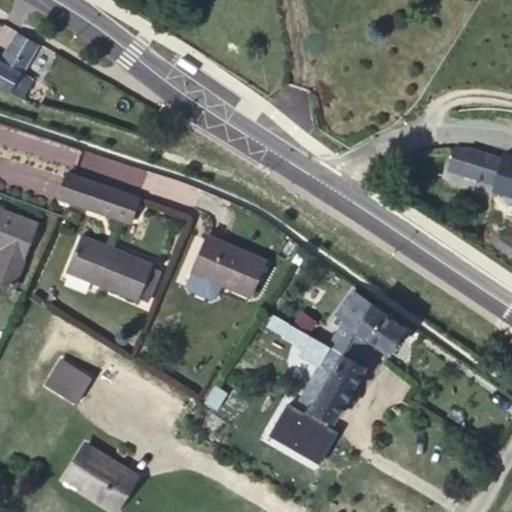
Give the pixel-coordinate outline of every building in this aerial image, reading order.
[(25,48),(9,39),(0,52),(0,90),(8,96),(17,82),(7,76),(25,48)] [(26,67),(16,62),(7,76),(17,82),(26,67)] [(511,154),(488,147),(486,151),(452,139),(439,141),(433,161),(476,174),(474,181),(511,192),(511,154)] [(129,196),(58,171),(49,196),(119,223),(129,196)] [(0,249),(9,253),(23,220),(0,210),(0,249)] [(237,290),(248,294),(262,258),(200,234),(186,271),(237,290)] [(57,275),(131,302),(145,267),(70,239),(57,275)] [(0,273),(9,253),(0,249),(0,273)] [(237,290),(207,279),(201,293),(204,298),(218,304),(232,304),(237,290)] [(330,317),(384,349),(398,326),(343,293),(330,317)] [(308,332),(289,321),(284,331),(302,342),(308,332)] [(332,417),(372,349),(347,333),(338,349),(308,332),(302,342),(298,349),(319,361),(296,397),(332,417)] [(44,381),(74,398),(90,372),(59,355),(44,381)] [(69,472),(120,501),(137,471),(86,442),(69,472)]
